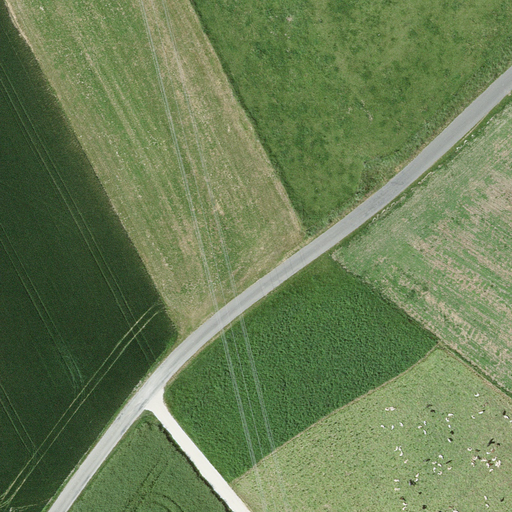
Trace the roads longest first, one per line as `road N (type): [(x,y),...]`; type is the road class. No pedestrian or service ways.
road 1 (unclassified): [(511,75),(370,209),(185,349),(55,511)]
road 2 (track): [(149,390),(248,511)]
